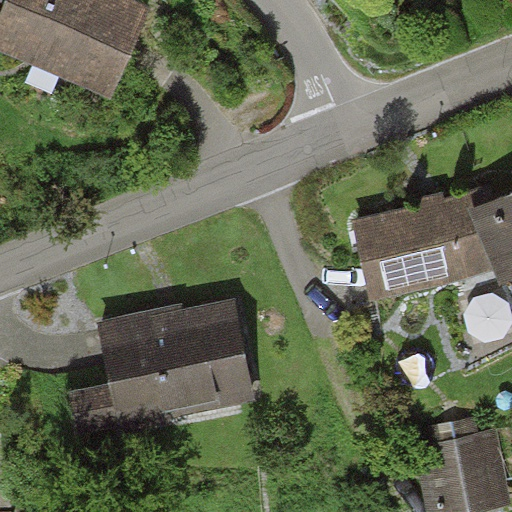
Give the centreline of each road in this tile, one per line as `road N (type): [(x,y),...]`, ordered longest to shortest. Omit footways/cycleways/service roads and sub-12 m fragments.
road 1 (residential): [(0,281),(354,143)]
road 2 (residential): [(354,143),(511,75)]
road 3 (residential): [(268,0),(354,143)]
